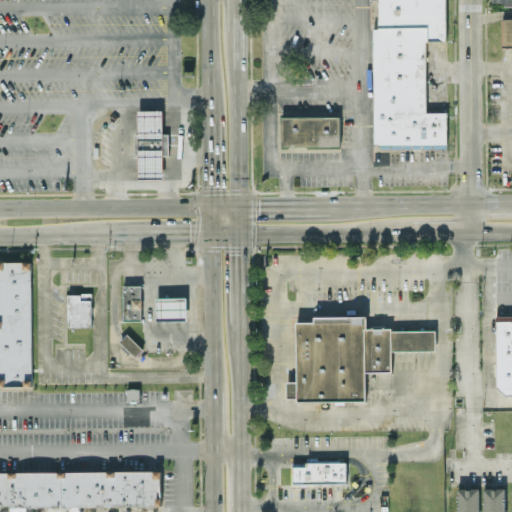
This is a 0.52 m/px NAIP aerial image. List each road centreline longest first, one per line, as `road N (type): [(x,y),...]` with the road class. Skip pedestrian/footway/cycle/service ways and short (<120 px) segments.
road 1 (residential): [(473,467),(470,0)]
road 2 (secondary): [(208,204),(0,205)]
road 3 (secondary): [(239,232),(416,231)]
road 4 (secondary): [(239,204),(236,30)]
road 5 (secondary): [(209,232),(209,388)]
road 6 (secondary): [(469,202),(335,201)]
road 7 (secondary): [(241,453),(240,321)]
road 8 (secondary): [(0,233),(120,233)]
